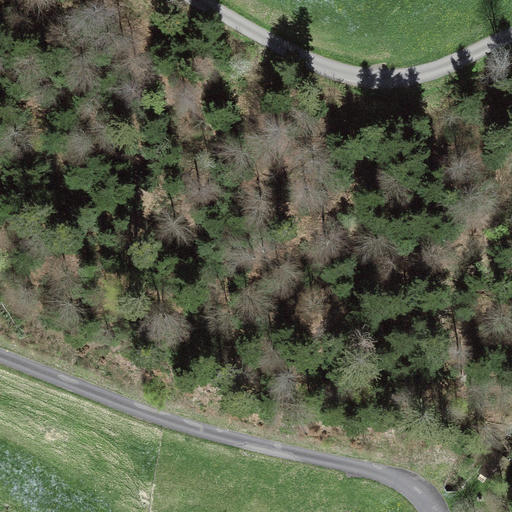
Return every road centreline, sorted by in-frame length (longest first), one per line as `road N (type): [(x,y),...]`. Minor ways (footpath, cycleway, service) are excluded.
road 1 (track): [(432,511),(413,489),(369,469),(203,431),(0,356)]
road 2 (track): [(203,0),(300,54),(349,70),(433,68),(511,36)]
